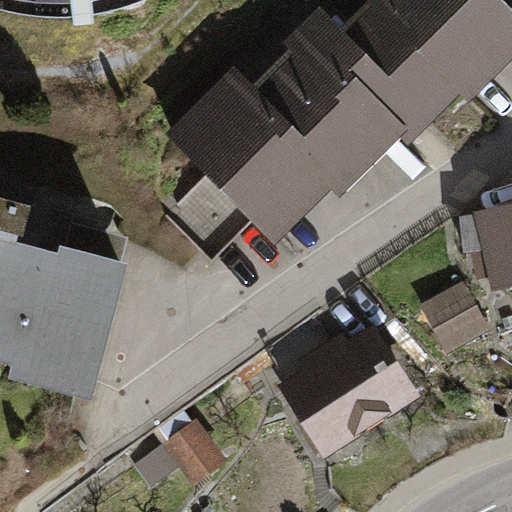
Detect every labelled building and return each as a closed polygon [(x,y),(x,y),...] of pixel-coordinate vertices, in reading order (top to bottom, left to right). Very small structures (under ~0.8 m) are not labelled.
[(0,0),(0,15),(6,18),(28,19),(54,22),(74,22),(74,30),(95,29),(95,20),(119,16),(146,5),(162,0),(0,0)] [(236,66),(167,136),(207,175),(253,222),(283,251),(337,196),(344,203),(407,139),(414,145),(422,137),(462,96),(474,107),(511,68),(511,7),(504,0),(374,0),(346,29),(322,6),(285,44),(294,49),(258,87),(236,66)] [(253,222),(207,175),(166,215),(212,262),(253,222)] [(0,367),(12,370),(9,383),(97,405),(133,269),(66,252),(64,257),(27,247),(37,211),(0,201),(0,367)] [(511,206),(463,218),(466,253),(486,253),(495,294),(511,289),(511,206)] [(464,284),(421,308),(448,354),(490,329),(464,284)] [(303,375),(281,389),(328,463),(422,403),(375,329),(353,342),(345,329),(294,361),(303,375)] [(198,421),(133,466),(151,492),(184,468),(196,485),(228,462),(198,421)]
